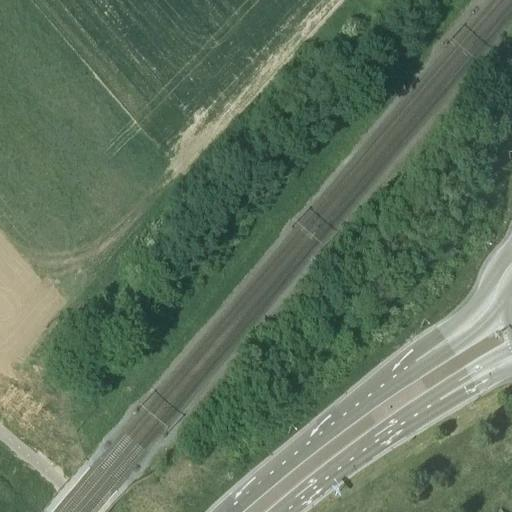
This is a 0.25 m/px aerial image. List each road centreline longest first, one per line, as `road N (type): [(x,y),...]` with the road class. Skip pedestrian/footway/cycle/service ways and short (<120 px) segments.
road 1 (secondary): [(421,364),(321,435),(233,511)]
road 2 (secondary): [(285,511),(344,462),(453,391)]
road 3 (secondary): [(511,250),(479,305),(421,364)]
